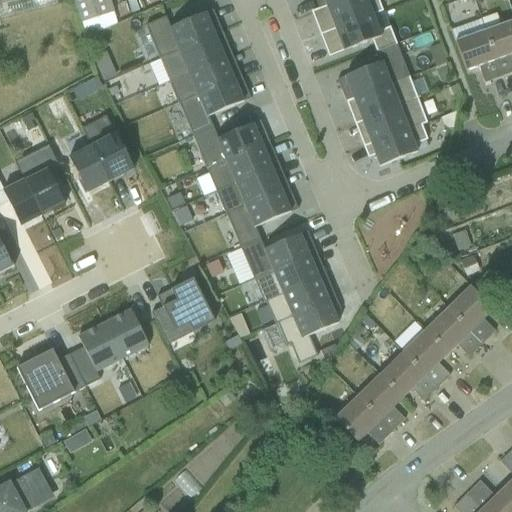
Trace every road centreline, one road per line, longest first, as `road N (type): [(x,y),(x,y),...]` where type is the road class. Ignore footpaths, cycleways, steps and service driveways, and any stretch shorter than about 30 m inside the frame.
road 1 (residential): [(241,0),(330,215)]
road 2 (residential): [(353,206),(272,0)]
road 3 (residential): [(353,206),(511,142)]
road 4 (residential): [(378,493),(511,399)]
road 5 (residential): [(0,329),(79,289),(121,252)]
